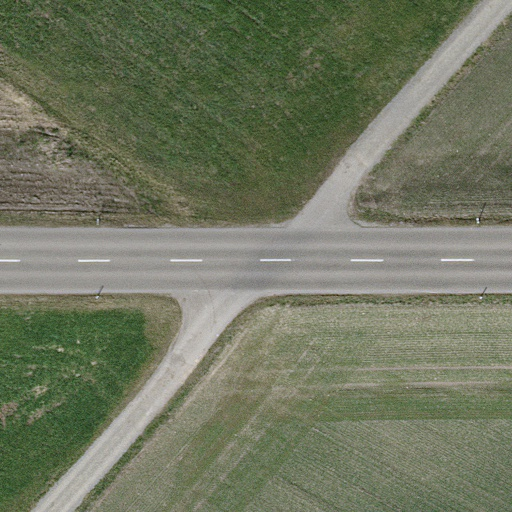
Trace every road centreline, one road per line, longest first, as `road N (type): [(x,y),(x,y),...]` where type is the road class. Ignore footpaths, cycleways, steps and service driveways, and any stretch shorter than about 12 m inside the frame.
road 1 (track): [(505,0),(54,511)]
road 2 (tertiary): [(0,260),(511,262)]
